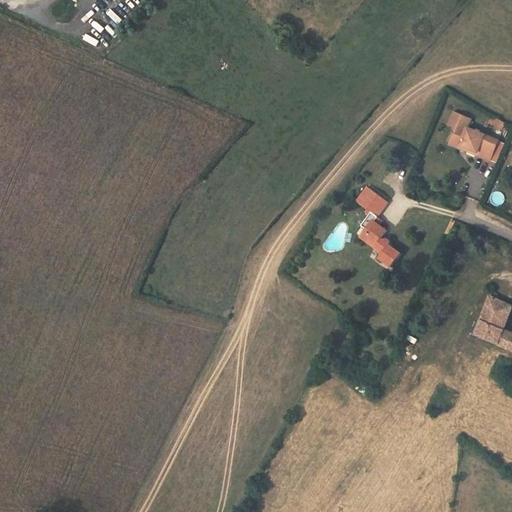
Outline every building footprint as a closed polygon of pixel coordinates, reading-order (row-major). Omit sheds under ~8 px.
[(461,146),(478,153),(477,155),(491,161),(499,141),(467,128),(471,120),(454,113),(449,125),(458,128),(454,138),(463,141),(461,146)] [(496,120),(492,118),(489,123),(493,125),(493,124),(503,129),(506,124),(496,119),(496,120)] [(461,146),(463,141),(454,138),(451,144),(477,155),(478,153),(461,146)] [(378,217),(389,203),(368,187),(357,202),(368,210),(378,217)] [(378,217),(368,210),(366,212),(370,215),(365,221),(370,225),(373,220),(380,226),(383,221),(378,217)] [(382,239),(388,231),(380,226),(373,220),(370,225),(366,229),(361,237),(375,248),(377,245),(385,251),(383,254),(379,258),(392,268),(402,254),(390,245),(390,243),(390,242),(390,241),(389,240),(387,239),(386,239),(384,240),(382,239)] [(377,245),(375,248),(383,254),(385,251),(377,245)] [(476,336),(511,351),(511,333),(504,330),(511,308),(511,306),(498,300),(499,296),(499,295),(499,294),(498,293),(497,292),(496,292),(495,292),(494,293),(493,294),(491,297),(490,297),(476,336)]
